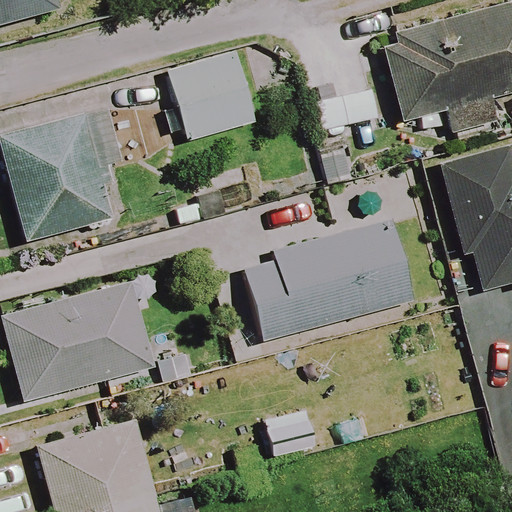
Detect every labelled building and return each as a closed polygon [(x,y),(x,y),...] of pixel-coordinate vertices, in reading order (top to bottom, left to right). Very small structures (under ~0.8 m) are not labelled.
[(0,0),(0,28),(57,13),(53,0),(0,0)] [(436,112),(444,143),(496,130),(487,98),(511,91),(511,4),(373,41),(394,123),(436,112)] [(254,126),(235,56),(162,75),(181,145),(254,126)] [(102,226),(78,122),(0,140),(0,166),(18,246),(102,226)] [(511,179),(511,180),(505,153),(435,170),(456,258),(465,255),(476,298),(511,289),(511,179)] [(406,305),(384,227),(236,267),(257,345),(406,305)] [(146,372),(125,289),(0,320),(0,336),(18,405),(146,372)] [(147,511),(126,427),(31,452),(46,511),(147,511)]
